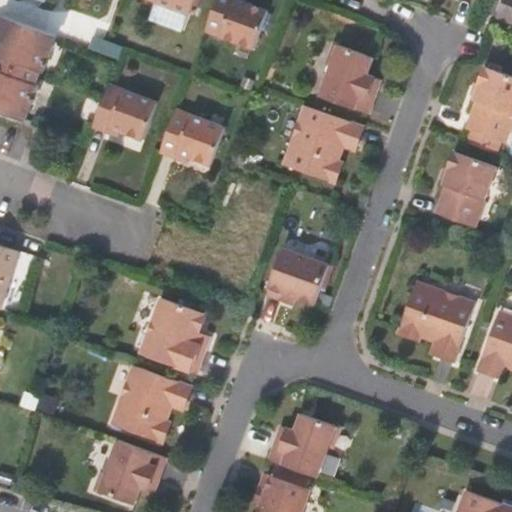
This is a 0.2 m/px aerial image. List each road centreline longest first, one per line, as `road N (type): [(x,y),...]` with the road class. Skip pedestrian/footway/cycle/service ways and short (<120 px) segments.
road 1 (residential): [(336,380),(452,35),(396,14)]
road 2 (residential): [(336,380),(292,363),(255,384),(212,511)]
road 3 (residential): [(511,450),(336,380)]
road 4 (residential): [(0,177),(133,231)]
